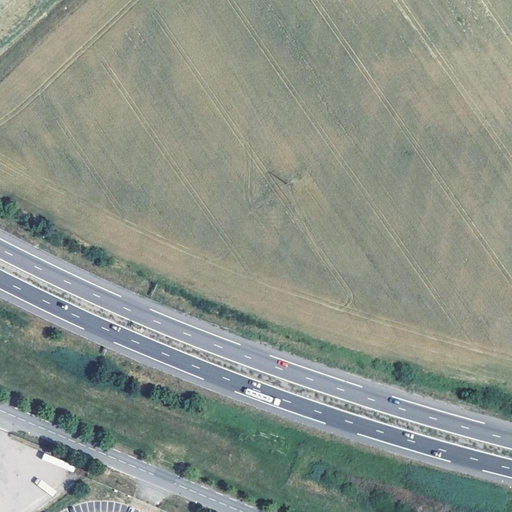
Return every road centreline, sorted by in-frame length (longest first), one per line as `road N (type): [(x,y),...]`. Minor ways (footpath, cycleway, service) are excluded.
road 1 (motorway): [(511,442),(194,340),(0,250)]
road 2 (motorway): [(0,280),(191,367),(405,441),(511,468)]
road 3 (unclassified): [(0,410),(241,511)]
